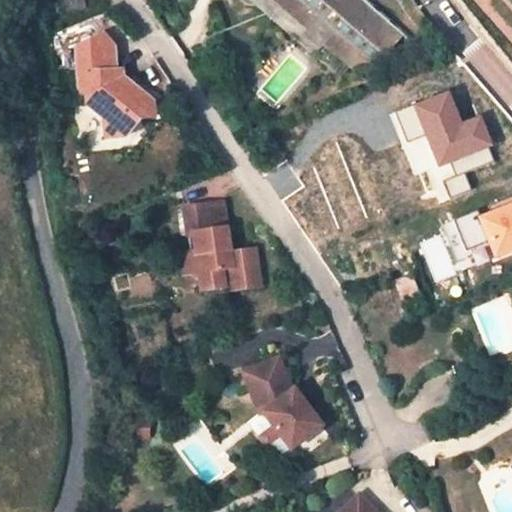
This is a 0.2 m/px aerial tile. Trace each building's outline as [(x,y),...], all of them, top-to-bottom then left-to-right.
[(63,0),(64,11),(84,9),(83,0),(63,0)] [(270,0),(248,0),(341,80),(351,68),(321,44),(333,30),(315,15),(303,29),(270,0)] [(270,0),(303,29),(315,15),(333,30),(321,44),(351,68),(384,55),(402,33),(362,0),(270,0)] [(116,87),(116,79),(115,45),(102,37),(75,53),(76,81),(76,94),(86,103),(86,113),(104,131),(104,149),(124,148),(141,129),(155,126),(153,108),(130,89),(125,95),(116,87)] [(116,87),(125,95),(130,89),(124,84),(124,79),(116,79),(116,87)] [(68,81),(69,114),(86,113),(86,103),(76,94),(76,81),(68,81)] [(493,261),(511,253),(511,200),(454,222),(466,253),(487,246),(493,261)] [(204,293),(224,289),(225,294),(261,288),(255,253),(231,258),(222,207),(181,214),(186,242),(193,241),(196,257),(179,260),(183,279),(194,277),(202,283),(204,293)] [(249,419),(265,444),(279,454),(288,448),(320,426),(294,390),(292,386),(280,355),(244,368),(261,411),(249,419)] [(373,511),(359,497),(343,511),(373,511)]
